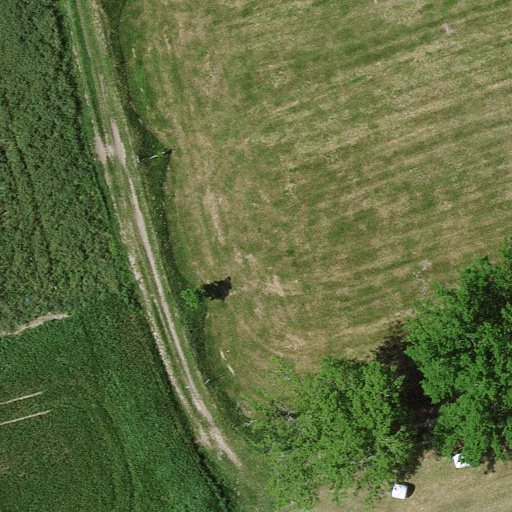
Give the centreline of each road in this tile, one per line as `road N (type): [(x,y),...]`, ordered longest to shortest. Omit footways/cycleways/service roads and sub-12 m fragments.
road 1 (track): [(77,0),(175,361),(259,511)]
road 2 (track): [(511,413),(332,464),(292,480),(256,511)]
